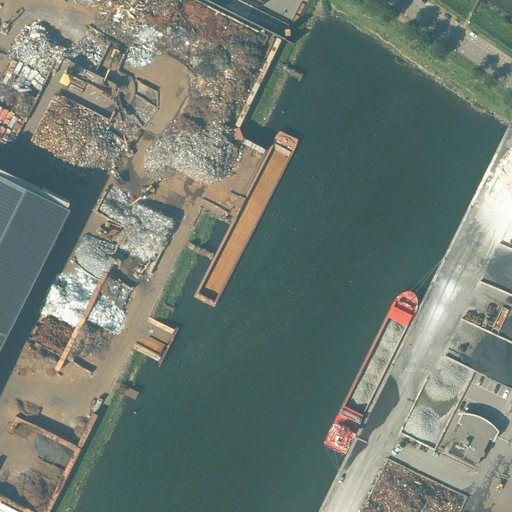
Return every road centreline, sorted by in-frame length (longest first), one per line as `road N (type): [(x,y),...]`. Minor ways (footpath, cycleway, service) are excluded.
road 1 (unknown): [(0,135),(102,172),(131,160),(175,112)]
road 2 (unclassified): [(398,0),(511,77)]
